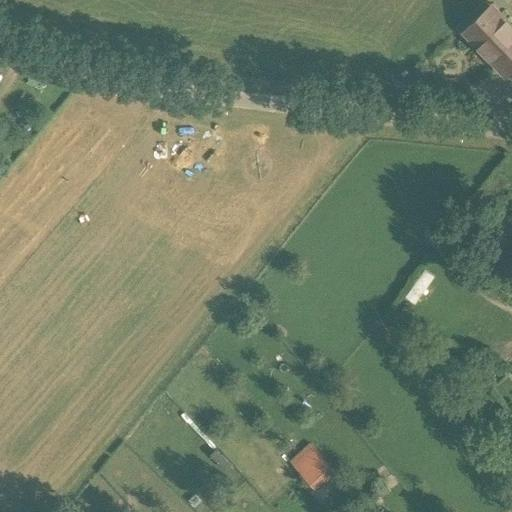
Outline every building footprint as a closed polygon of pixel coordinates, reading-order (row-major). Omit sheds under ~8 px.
[(506,77),(511,71),(511,25),(492,4),(463,32),(506,77)] [(424,268),(407,296),(417,302),(433,274),(424,268)] [(499,381),(484,365),(478,371),(492,387),(499,381)] [(309,444),(290,463),(313,487),(325,476),(307,458),(315,451),(309,444)] [(215,450),(210,456),(225,470),(231,464),(215,450)]
